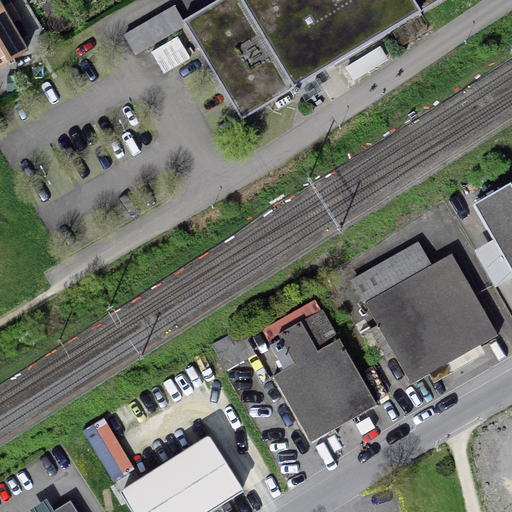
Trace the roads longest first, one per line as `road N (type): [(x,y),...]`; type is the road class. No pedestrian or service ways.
road 1 (residential): [(501,0),(50,289)]
road 2 (residential): [(511,385),(303,511)]
road 3 (unknown): [(157,0),(117,22),(111,42),(215,182)]
